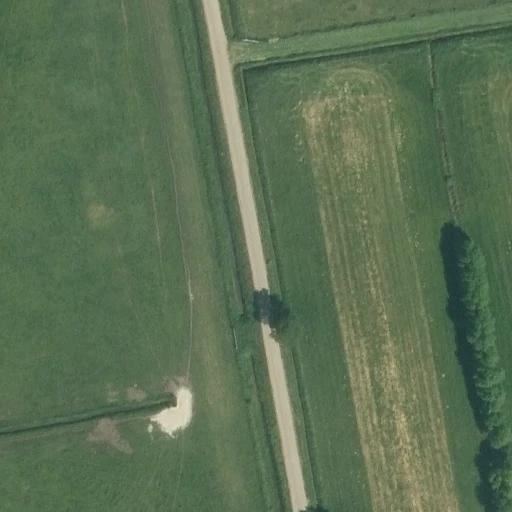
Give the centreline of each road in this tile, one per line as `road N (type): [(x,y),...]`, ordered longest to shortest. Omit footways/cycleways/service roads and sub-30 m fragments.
road 1 (track): [(208,0),(299,511)]
road 2 (track): [(511,16),(219,63)]
